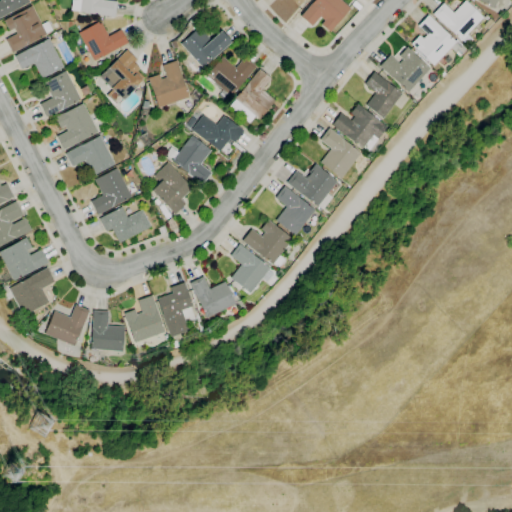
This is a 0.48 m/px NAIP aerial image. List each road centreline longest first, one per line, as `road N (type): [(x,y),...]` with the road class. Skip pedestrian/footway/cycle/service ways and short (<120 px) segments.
road 1 (residential): [(393,0),(197,242),(103,274)]
road 2 (residential): [(0,100),(84,256),(103,274)]
